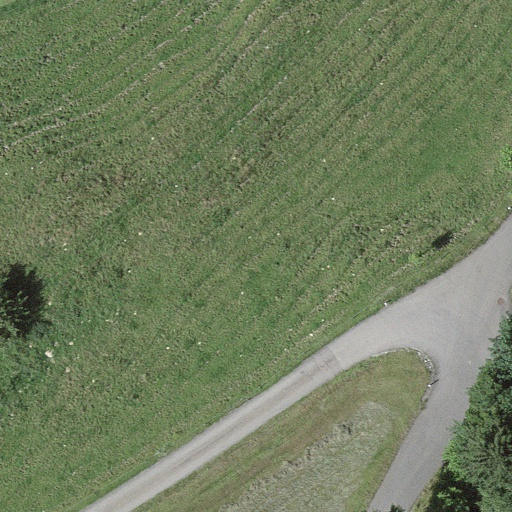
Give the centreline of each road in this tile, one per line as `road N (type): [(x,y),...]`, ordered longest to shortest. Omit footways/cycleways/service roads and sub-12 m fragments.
road 1 (unclassified): [(118,511),(327,363),(465,328)]
road 2 (unclassified): [(465,328),(433,435),(391,511)]
